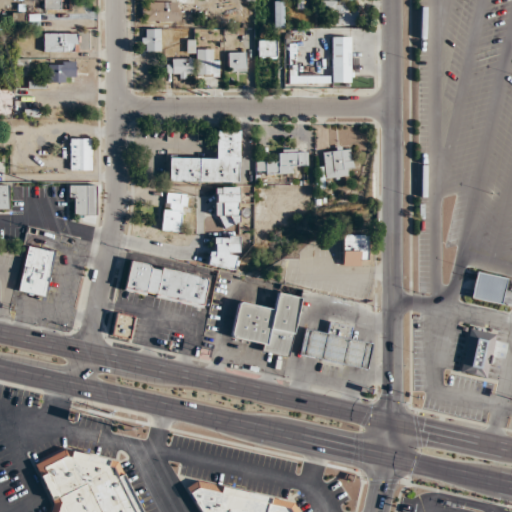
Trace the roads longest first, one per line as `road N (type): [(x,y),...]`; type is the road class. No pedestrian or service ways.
road 1 (primary): [(511,448),(0,333)]
road 2 (tertiary): [(393,0),(395,398),(387,457)]
road 3 (primary): [(0,367),(387,457)]
road 4 (residential): [(80,386),(115,212),(116,0)]
road 5 (residential): [(394,106),(118,106)]
road 6 (primary): [(387,457),(511,485)]
